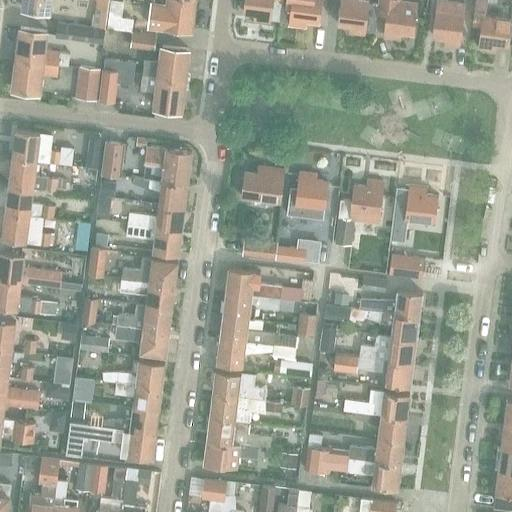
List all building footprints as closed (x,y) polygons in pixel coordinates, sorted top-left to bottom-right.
[(23,0),(23,8),(49,11),(50,0),(23,0)] [(105,28),(108,0),(97,0),(96,13),(93,13),(91,26),(105,28)] [(151,0),(148,23),(191,29),(194,0),(151,0)] [(270,19),(279,20),(281,0),(243,0),(242,11),(255,13),(254,19),(270,21),(270,19)] [(282,0),(280,20),(290,21),(289,23),(305,25),(306,19),(318,20),(320,0),(282,0)] [(374,32),(377,12),(378,5),(368,3),(368,2),(357,0),(340,0),(337,23),(350,25),(349,31),(364,33),(364,30),(374,32)] [(378,0),(378,5),(377,12),(387,14),(385,36),(399,37),(400,31),(412,32),(416,3),(399,1),(398,0),(378,0)] [(444,43),(459,45),(464,3),(438,0),(437,0),(433,35),(445,37),(444,43)] [(485,0),(474,0),(472,25),(481,26),(478,47),(494,49),(495,43),(507,45),(510,19),(484,15),(485,0)] [(105,28),(91,26),(57,22),(55,36),(103,41),(105,28)] [(16,58),(59,63),(60,51),(44,49),(46,30),(20,27),(16,58)] [(131,46),(154,49),(156,35),(133,32),(131,46)] [(142,74),(184,79),(188,49),(162,45),(160,61),(144,59),(142,74)] [(57,75),(59,63),(16,58),(13,89),(39,92),(41,73),(57,75)] [(102,68),(133,72),(135,63),(103,58),(102,68)] [(75,96),(95,100),(101,69),(69,64),(67,74),(79,76),(75,96)] [(132,83),(133,72),(102,68),(100,79),(102,79),(99,100),(109,102),(112,80),(132,83)] [(180,110),(184,79),(142,74),(140,89),(157,91),(154,106),(180,110)] [(14,129),(11,156),(36,159),(71,164),(72,164),(74,148),(61,146),(60,151),(50,149),(52,134),(39,133),(14,129)] [(101,172),(119,174),(123,143),(104,141),(101,172)] [(143,177),(187,182),(191,151),(147,145),(145,161),(143,177)] [(11,156),(7,184),(32,187),(65,191),(67,179),(34,174),(36,160),(72,165),(72,164),(71,164),(11,156)] [(241,195),(281,200),(285,169),(257,165),(256,171),(244,169),(241,195)] [(296,202),(322,205),(326,180),(314,179),(315,172),(300,170),(296,202)] [(187,182),(143,177),(131,176),(129,181),(160,191),(159,202),(184,205),(187,182)] [(338,215),(376,220),(382,181),(367,179),(366,186),(354,184),(352,200),(340,198),(338,215)] [(100,182),(99,204),(113,204),(114,183),(100,182)] [(30,202),(32,187),(7,184),(4,210),(41,215),(53,217),(55,205),(30,202)] [(408,217),(432,220),(436,194),(424,192),(425,186),(410,184),(408,204),(393,202),(389,239),(405,241),(408,217)] [(181,228),(184,205),(159,202),(157,214),(129,211),(127,222),(181,228)] [(313,239),(331,242),(336,211),(318,208),(313,239)] [(4,210),(0,239),(25,242),(50,245),(51,232),(39,231),(41,215),(4,210)] [(335,242),(351,244),(354,220),(338,218),(335,242)] [(118,242),(121,222),(94,219),(89,261),(105,263),(108,241),(118,242)] [(178,252),(181,228),(127,222),(126,234),(154,238),(153,249),(178,252)] [(407,266),(427,269),(431,237),(426,236),(425,244),(410,242),(407,266)] [(242,255),(275,259),(277,241),(244,237),(242,255)] [(0,278),(56,286),(58,273),(46,271),(46,273),(21,269),(23,255),(0,251),(0,278)] [(119,266),(119,277),(174,283),(176,260),(141,256),(140,268),(119,266)] [(304,265),(302,283),(311,284),(313,266),(304,265)] [(226,290),(281,297),(282,286),(258,283),(260,270),(229,267),(226,290)] [(361,285),(385,289),(387,277),(363,274),(361,285)] [(347,306),(352,279),(334,276),(330,303),(347,306)] [(145,304),(146,304),(171,307),(173,284),(120,277),(118,290),(147,293),(145,304)] [(56,287),(56,286),(0,278),(0,306),(55,314),(57,301),(32,298),(32,297),(18,295),(19,282),(56,287)] [(359,307),(367,308),(420,315),(423,293),(397,289),(396,299),(360,298),(359,307)] [(281,298),(281,297),(226,290),(223,314),(248,317),(254,318),(256,306),(278,309),(279,298),(281,298)] [(97,307),(111,308),(112,300),(85,297),(82,320),(95,322),(97,307)] [(146,304),(145,304),(136,303),(135,315),(118,313),(116,324),(168,330),(171,307),(146,304)] [(324,317),(349,320),(351,307),(326,304),(324,317)] [(416,339),(420,315),(367,308),(366,315),(379,319),(379,321),(393,323),(391,335),(416,339)] [(299,332),(314,334),(316,315),(301,313),(299,332)] [(223,314),(221,337),(272,344),(274,344),(275,334),(275,331),(246,327),(248,317),(223,314)] [(0,347),(11,349),(15,321),(0,319),(0,347)] [(165,354),(168,330),(116,324),(115,337),(142,340),(140,351),(165,354)] [(274,344),(296,347),(298,337),(275,333),(274,344)] [(360,343),(359,355),(362,355),(413,362),(416,339),(391,335),(376,333),(374,345),(360,343)] [(79,348),(108,352),(109,337),(81,335),(79,348)] [(272,350),(272,344),(221,337),(218,361),(242,364),(243,351),(272,350)] [(23,351),(35,353),(37,340),(25,339),(23,351)] [(274,344),(272,355),(294,358),(296,347),(274,344)] [(0,374),(8,376),(11,349),(0,347),(0,374)] [(413,362),(362,355),(336,352),(334,368),(356,371),(357,368),(386,372),(385,382),(410,385),(413,362)] [(118,371),(102,372),(102,379),(116,381),(136,383),(161,387),(164,362),(133,358),(131,371),(118,371)] [(275,359),(273,372),(310,376),(312,364),(294,362),(275,359)] [(20,378),(32,379),(34,367),(21,365),(20,378)] [(213,393),(264,400),(266,400),(267,388),(253,386),(255,375),(217,370),(213,393)] [(0,374),(0,401),(5,402),(38,407),(40,391),(7,387),(8,376),(0,374)] [(116,381),(115,393),(134,395),(133,405),(158,409),(161,387),(136,383),(116,381)] [(291,403),(306,405),(309,387),(293,385),(291,403)] [(285,397),(285,387),(269,387),(269,397),(285,397)] [(354,411),(406,418),(409,393),(370,388),(369,401),(345,398),(343,409),(354,410),(354,411)] [(265,412),(264,400),(213,393),(211,416),(250,421),(251,410),(265,412)] [(0,438),(1,430),(13,432),(12,439),(33,441),(36,423),(26,421),(3,418),(4,404),(5,402),(0,401),(0,438)] [(268,402),(268,410),(280,411),(280,403),(268,402)] [(101,425),(101,426),(130,429),(155,432),(158,409),(133,405),(132,418),(102,419),(101,425)] [(403,441),(406,418),(354,411),(352,415),(380,424),(378,438),(403,441)] [(248,433),(250,421),(211,416),(207,440),(271,448),(272,436),(248,433)] [(70,421),(65,454),(78,455),(80,436),(123,441),(121,452),(152,456),(155,432),(130,429),(101,426),(101,425),(82,422),(70,421)] [(511,423),(505,422),(502,445),(511,446),(511,423)] [(310,433),(306,468),(318,470),(321,447),(322,447),(323,435),(310,433)] [(350,451),(349,458),(400,465),(403,441),(378,438),(377,447),(350,444),(350,451)] [(269,459),(271,448),(207,440),(205,463),(238,467),(239,455),(269,459)] [(511,446),(502,445),(499,469),(511,470),(511,446)] [(321,447),(318,470),(330,471),(330,467),(347,469),(348,459),(349,458),(350,451),(332,448),(322,447),(321,447)] [(52,511),(59,458),(42,456),(39,482),(43,482),(42,494),(31,492),(28,511),(52,511)] [(91,489),(94,460),(80,458),(76,487),(91,489)] [(347,469),(347,470),(374,474),(372,485),(397,488),(400,465),(349,458),(348,459),(347,469)] [(94,460),(91,489),(104,491),(108,461),(94,460)] [(125,480),(121,511),(144,511),(145,504),(134,502),(136,483),(149,485),(151,470),(127,467),(125,480)] [(511,470),(499,469),(494,508),(511,510),(511,470)] [(197,510),(197,511),(221,511),(224,495),(226,480),(224,479),(221,479),(203,477),(202,487),(204,488),(204,493),(211,494),(209,511),(197,510)] [(57,479),(52,511),(76,511),(79,498),(66,497),(68,480),(57,479)] [(121,511),(125,480),(114,479),(112,497),(101,495),(100,506),(98,506),(97,511),(121,511)] [(336,490),(354,490),(354,479),(336,479),(336,490)] [(224,495),(221,511),(245,511),(235,510),(234,495),(236,481),(226,480),(224,495)] [(0,511),(7,511),(10,495),(9,495),(10,484),(0,482),(0,511)] [(260,511),(269,511),(272,511),(276,485),(263,483),(260,511)] [(296,511),(299,489),(291,488),(290,493),(288,492),(287,502),(278,501),(277,511),(296,511)] [(299,489),(296,511),(308,511),(310,505),(309,505),(311,491),(299,489)] [(369,511),(371,499),(361,498),(359,511),(369,511)] [(371,499),(369,511),(393,511),(395,502),(371,499)]
